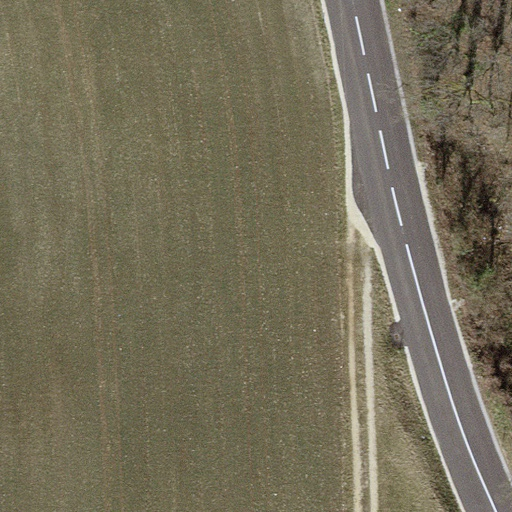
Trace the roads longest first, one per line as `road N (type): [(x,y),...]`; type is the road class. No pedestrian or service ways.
road 1 (tertiary): [(501,511),(446,367),(358,0)]
road 2 (track): [(359,511),(363,312),(381,98)]
